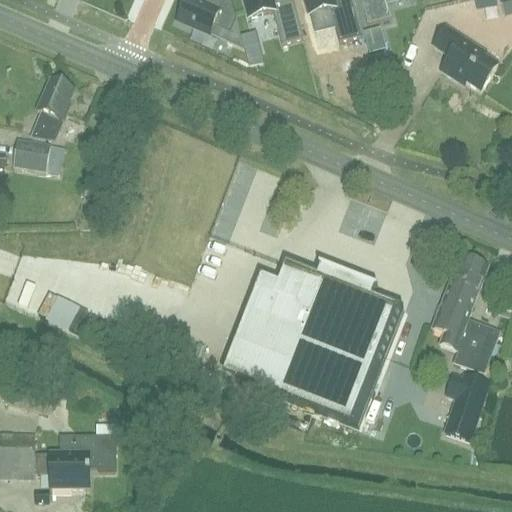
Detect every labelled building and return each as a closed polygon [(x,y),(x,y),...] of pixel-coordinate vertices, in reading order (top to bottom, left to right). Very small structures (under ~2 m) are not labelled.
[(191,0),(187,0),(177,24),(210,39),(214,29),(229,36),(230,37),(236,23),(230,0),(205,0),(203,5),(191,0)] [(304,42),(292,0),(243,0),(249,21),(273,15),(282,48),(304,42)] [(330,12),(335,32),(338,46),(360,40),(349,0),(304,0),(309,17),(330,12)] [(360,0),(367,27),(390,22),(384,0),(360,0)] [(229,36),(225,45),(244,53),(236,23),(230,37),(229,36)] [(480,95),(498,68),(484,59),(486,56),(446,30),(433,49),(450,60),(441,75),(457,85),(459,81),(480,95)] [(379,31),(364,36),(369,55),(385,51),(379,31)] [(263,65),(258,46),(245,49),(249,68),(263,65)] [(55,145),(71,108),(68,107),(74,93),(50,83),(37,114),(42,116),(31,141),(55,145)] [(107,147),(110,137),(97,132),(94,142),(107,147)] [(18,144),(13,171),(44,176),(45,176),(49,156),(50,151),(50,149),(18,144)] [(443,304),(471,314),(488,271),(460,260),(443,304)] [(277,287),(239,386),(358,432),(404,313),(373,301),(376,293),(377,294),(377,292),(319,269),(319,271),(320,272),(317,279),(285,267),(277,287)] [(467,326),(471,314),(443,304),(432,333),(445,337),(441,347),(462,356),(460,362),(456,361),(454,367),(484,377),(499,336),(478,327),(477,330),(467,326)] [(488,387),(465,379),(463,384),(464,384),(465,380),(474,383),(467,404),(457,401),(454,413),(477,421),(488,387)] [(48,417),(53,397),(10,386),(5,406),(48,417)] [(34,457),(34,438),(0,437),(0,478),(9,479),(9,482),(35,483),(35,478),(50,477),(50,492),(90,492),(89,473),(97,473),(97,476),(116,476),(116,439),(59,440),(59,457),(34,457)] [(35,505),(48,505),(47,494),(35,494),(35,505)]
